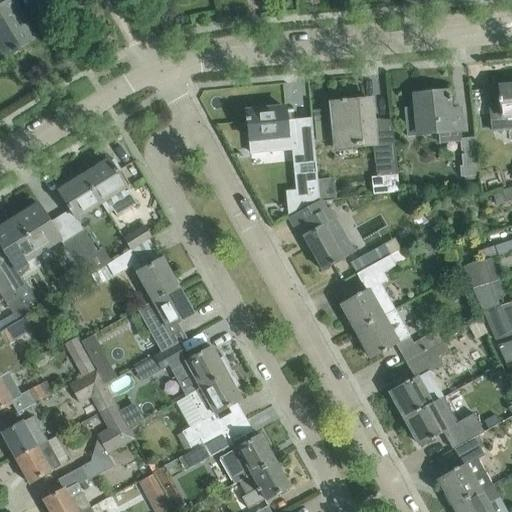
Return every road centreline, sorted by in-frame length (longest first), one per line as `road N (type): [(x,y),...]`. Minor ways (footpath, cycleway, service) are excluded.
road 1 (residential): [(350,511),(155,160),(161,144),(192,125)]
road 2 (residential): [(408,511),(192,125)]
road 3 (residential): [(158,69),(491,33),(511,23)]
road 4 (residential): [(0,165),(158,69)]
